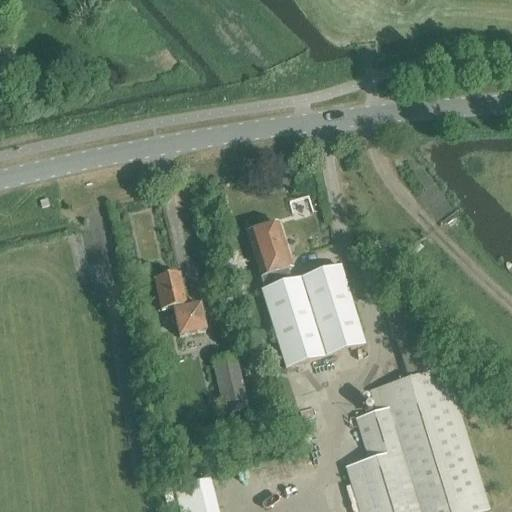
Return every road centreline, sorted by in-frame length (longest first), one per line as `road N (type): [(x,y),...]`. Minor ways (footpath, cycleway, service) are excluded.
road 1 (tertiary): [(0,180),(319,120),(511,103)]
road 2 (track): [(330,511),(343,393),(378,350),(319,120)]
road 3 (track): [(281,65),(310,97),(358,115),(394,185),(511,308)]
